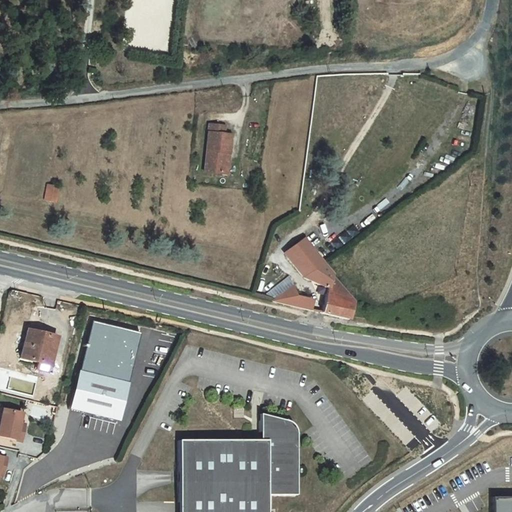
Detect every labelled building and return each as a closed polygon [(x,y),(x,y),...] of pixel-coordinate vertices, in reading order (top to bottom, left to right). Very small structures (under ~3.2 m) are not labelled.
[(224,126),(209,125),(204,172),(223,174),(225,154),(229,154),(231,135),(224,135),(224,126)] [(58,202),(62,186),(48,183),(44,199),(58,202)] [(353,302),(323,265),(305,278),(328,288),(321,314),(348,320),(349,317),(353,302)] [(290,279),(281,285),(286,291),(292,287),(295,285),(290,279)] [(296,296),(292,287),(286,291),(272,302),(308,310),(311,300),(296,296)] [(51,357),(56,338),(27,330),(20,359),(37,363),(35,370),(50,374),(52,367),(49,366),(51,357)] [(125,384),(76,373),(67,410),(117,422),(125,384)] [(0,436),(21,442),(23,433),(17,432),(19,424),(21,414),(3,410),(0,420),(0,436)] [(285,421),(284,421),(258,415),(259,441),(177,441),(177,472),(177,511),(265,511),(266,496),(295,496),(295,435),(295,432),(295,430),(294,429),(293,427),(292,425),(291,424),(289,423),(287,422),(285,421)] [(511,511),(511,500),(492,501),(491,511),(511,511)]
